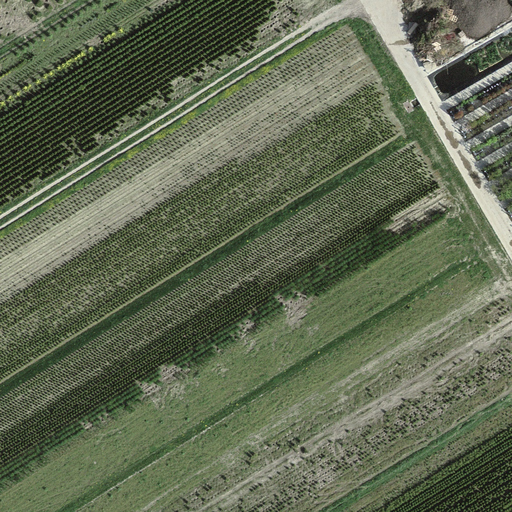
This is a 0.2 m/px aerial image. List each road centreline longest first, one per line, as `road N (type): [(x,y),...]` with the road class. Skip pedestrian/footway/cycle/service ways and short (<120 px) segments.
road 1 (track): [(0,222),(357,0)]
road 2 (track): [(511,248),(365,0)]
